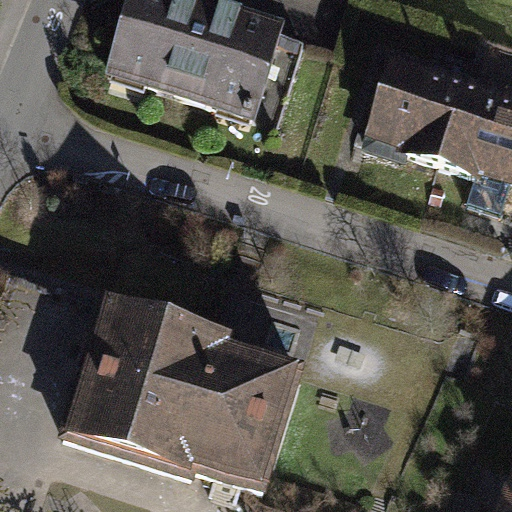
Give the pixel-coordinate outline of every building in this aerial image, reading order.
[(253,125),(280,40),(154,0),(139,0),(112,84),(119,86),(121,80),(147,88),(145,92),(221,117),(224,106),(248,114),(245,123),(253,125)] [(278,134),(306,49),(280,40),(253,125),(278,134)] [(444,173),(469,92),(393,69),(367,155),(406,167),(407,162),(444,173)] [(468,211),(504,222),(511,194),(511,105),(469,92),(444,173),(477,183),(468,211)] [(86,378),(64,446),(192,485),(194,478),(263,500),(301,381),(230,359),(233,351),(184,336),(186,331),(156,322),(154,326),(107,312),(86,378)] [(479,511),(482,505),(460,496),(453,511),(479,511)]
